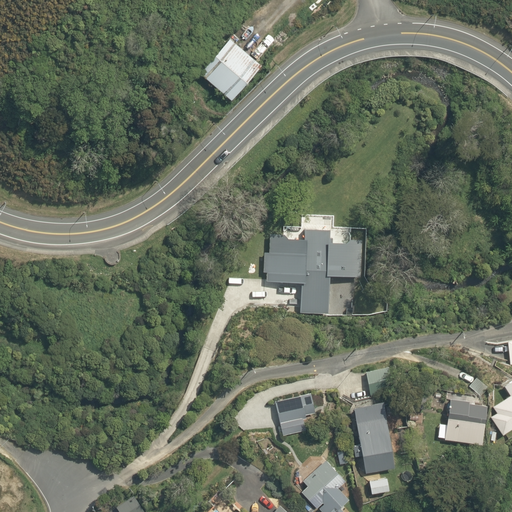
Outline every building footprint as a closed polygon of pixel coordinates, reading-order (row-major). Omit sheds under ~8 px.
[(228,31),(193,69),(225,97),(259,60),(228,31)] [(265,272),(265,281),(299,282),(298,312),(327,313),(327,275),(358,276),(359,240),(348,239),(344,242),(332,242),(332,237),(329,237),(329,229),(304,228),(303,239),(286,238),(282,234),(268,233),(267,252),(263,252),(262,272),(265,272)] [(482,325),(468,333),(474,343),(488,335),(482,325)] [(361,471),(392,464),(377,393),(366,395),(359,364),(328,371),(335,403),(346,401),(361,471)] [(493,410),(487,414),(500,430),(511,421),(511,366),(497,378),(507,392),(490,405),(493,410)] [(306,387),(270,398),(282,439),(318,428),(306,387)] [(411,390),(405,425),(418,427),(422,407),(438,410),(441,395),(411,390)] [(484,395),(442,392),(438,437),(480,441),(484,395)] [(322,452),(308,466),(320,478),(315,483),(332,500),(337,505),(356,485),(322,452)] [(142,511),(130,493),(110,506),(114,511),(142,511)] [(344,511),(337,505),(332,500),(320,511),(344,511)]
